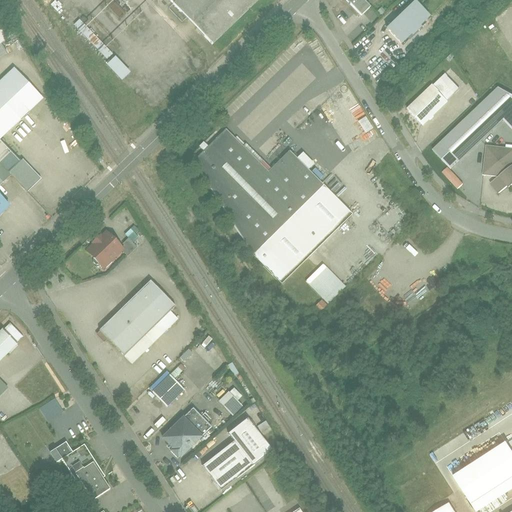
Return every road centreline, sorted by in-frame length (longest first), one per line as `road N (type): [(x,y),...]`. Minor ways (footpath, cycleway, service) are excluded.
road 1 (residential): [(298,1),(4,279)]
road 2 (residential): [(511,235),(462,221),(433,196),(298,1)]
road 3 (residential): [(156,511),(4,279)]
